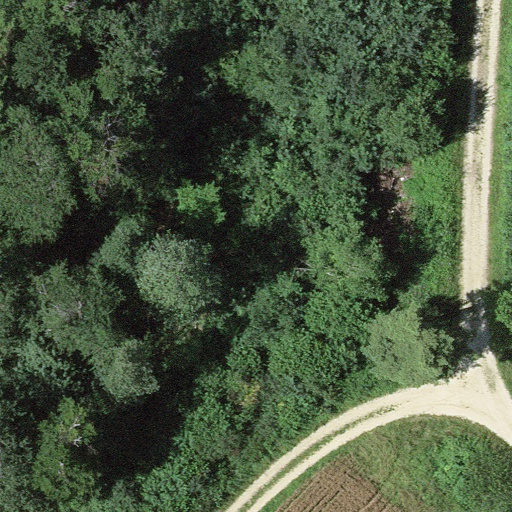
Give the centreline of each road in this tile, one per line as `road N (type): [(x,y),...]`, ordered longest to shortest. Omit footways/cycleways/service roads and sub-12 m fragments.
road 1 (track): [(488,0),(476,394)]
road 2 (track): [(476,394),(386,410),(348,426),(305,451),(237,511)]
